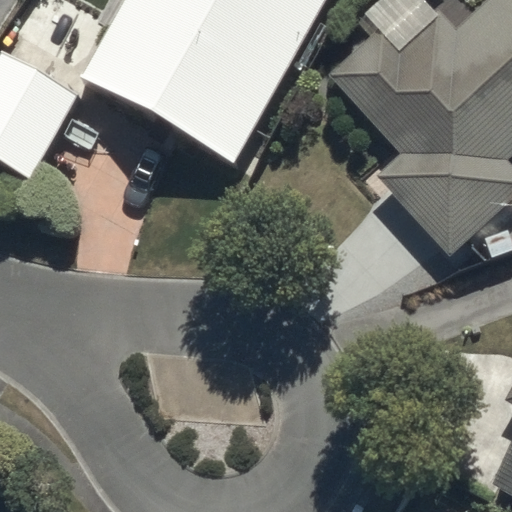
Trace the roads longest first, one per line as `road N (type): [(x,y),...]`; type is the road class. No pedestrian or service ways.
road 1 (residential): [(64,336),(196,322),(246,333),(277,351),(298,379),(308,413),(304,448),(287,479),(260,502),(229,511)]
road 2 (residential): [(214,511),(159,494),(129,462),(86,386)]
